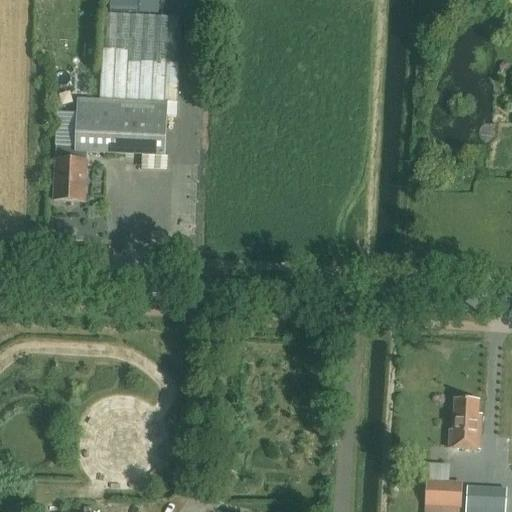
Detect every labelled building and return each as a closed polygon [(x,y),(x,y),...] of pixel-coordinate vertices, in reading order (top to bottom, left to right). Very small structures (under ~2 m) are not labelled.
[(165,9),(164,0),(145,0),(146,9),(165,9)] [(164,159),(166,105),(178,106),(181,19),(103,16),(100,103),(76,102),(74,149),(56,148),(55,161),(54,202),(84,203),(86,162),(86,156),(164,159)] [(481,452),(482,416),(479,416),(480,401),(455,401),(454,434),(450,433),(449,451),(481,452)] [(450,466),(443,465),(427,465),(426,507),(461,508),(462,483),(449,483),(450,466)] [(482,486),(467,486),(466,510),(481,510),(482,486)]
